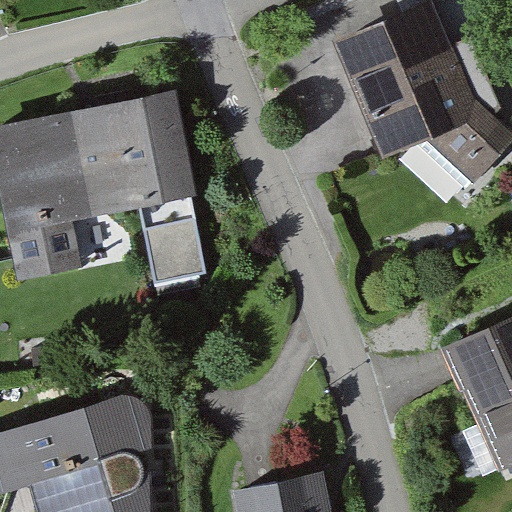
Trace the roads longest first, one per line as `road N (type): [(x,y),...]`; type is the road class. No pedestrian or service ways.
road 1 (residential): [(193,5),(369,434),(391,511)]
road 2 (residential): [(0,74),(193,5)]
